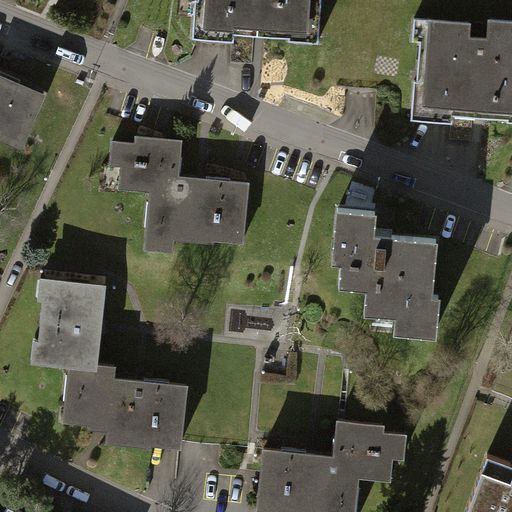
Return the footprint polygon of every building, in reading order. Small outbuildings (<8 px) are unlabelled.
[(195,0),(193,37),(198,37),(234,40),(235,24),(260,25),(290,28),(289,40),(318,42),(321,0),(195,0)] [(469,22),(414,19),(413,39),(429,40),(427,81),(415,80),(412,119),(417,119),(453,121),(454,105),(478,107),(508,108),(508,121),(511,121),(511,20),(491,19),(490,37),(468,36),(469,22)] [(0,132),(20,141),(40,94),(0,77),(0,132)] [(182,140),(137,136),(136,143),(113,141),(111,163),(129,165),(127,188),(151,190),(150,203),(153,204),(151,224),(148,224),(146,247),(173,250),(175,231),(213,234),(213,238),(243,241),(249,182),(229,180),(229,183),(208,181),(208,179),(202,179),(176,176),(178,158),(180,158),(182,140)] [(375,211),(339,207),(334,259),(351,260),(349,283),(377,286),(375,310),(398,312),(396,329),(436,333),(439,295),(425,294),(427,266),(434,267),(436,238),(392,234),(392,236),(381,235),(372,235),(375,211)] [(105,284),(48,278),(39,359),(71,363),(96,366),(101,325),(105,284)] [(96,366),(71,363),(69,377),(71,377),(69,397),(67,397),(64,418),(91,421),(91,417),(109,419),(108,432),(151,436),(151,438),(150,441),(181,444),(187,384),(168,382),(168,384),(146,382),(146,379),(141,379),(114,376),(115,365),(97,363),(96,366)] [(511,369),(502,366),(493,390),(511,397),(511,369)] [(283,449),(264,447),(259,506),(288,508),(289,506),(327,510),(327,511),(353,511),(354,508),(351,508),(353,486),(357,486),(359,473),(382,475),(384,453),(404,455),(406,432),(383,430),(384,422),(338,418),(336,436),(340,437),(338,454),(312,452),(306,451),(305,454),(283,452),(283,449)] [(511,511),(511,461),(488,452),(466,511),(511,511)]
